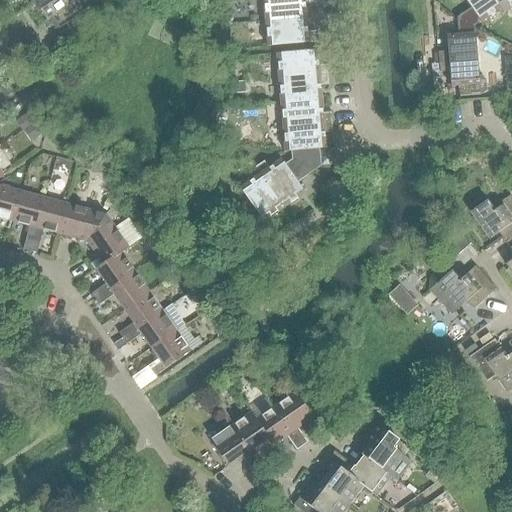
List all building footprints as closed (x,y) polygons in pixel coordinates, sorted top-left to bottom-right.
[(75,0),(74,1),(73,0),(31,0),(31,1),(46,22),(51,18),(58,28),(85,9),(78,0),(75,0)] [(261,0),(264,22),(298,19),(297,5),(311,4),(311,0),(261,0)] [(473,27),(499,9),(499,8),(493,0),(463,0),(469,8),(455,18),(473,27)] [(502,14),(511,6),(511,0),(493,0),(499,8),(499,9),(502,14)] [(437,63),(475,59),(473,27),(455,18),(456,36),(445,37),(446,52),(436,53),(437,63)] [(299,33),(298,19),(264,22),(266,47),(315,43),(314,32),(299,33)] [(6,49),(15,64),(27,58),(18,43),(6,49)] [(277,79),(279,103),(313,100),(321,100),(320,86),(327,85),(325,65),(318,66),(317,51),(309,51),(275,54),(277,79)] [(511,56),(501,58),(504,90),(511,89),(511,56)] [(475,59),(437,63),(438,73),(448,72),(449,87),(457,86),(478,84),(475,59)] [(244,82),(234,83),(235,94),(245,94),(244,82)] [(457,86),(457,97),(478,95),(478,84),(457,86)] [(7,86),(0,90),(0,92),(4,98),(11,93),(7,86)] [(321,100),(313,100),(279,103),(281,127),(283,152),(289,152),(290,160),(313,171),(319,166),(318,149),(325,149),(324,134),(331,133),(330,124),(330,123),(329,113),(323,114),(321,100)] [(28,113),(15,122),(22,132),(35,123),(28,113)] [(35,123),(22,132),(30,144),(43,135),(35,123)] [(262,162),(254,167),(282,208),(303,194),(295,183),(313,171),(290,160),(270,174),(262,162)] [(261,222),(282,208),(254,167),(246,173),(254,185),(241,194),(247,201),(236,209),(251,230),(261,222)] [(0,219),(12,222),(20,192),(0,186),(0,219)] [(42,198),(20,192),(12,222),(28,227),(22,250),(28,251),(42,198)] [(65,204),(42,198),(28,251),(35,253),(41,230),(57,234),(65,204)] [(502,241),(511,234),(511,202),(510,199),(493,211),(485,201),(469,212),(487,239),(497,233),(502,241)] [(112,203),(107,200),(103,205),(109,209),(112,203)] [(104,215),(65,204),(57,234),(85,242),(104,215)] [(85,242),(101,264),(101,265),(120,252),(120,253),(127,248),(104,215),(85,242)] [(453,227),(438,241),(451,256),(467,242),(453,227)] [(511,234),(502,241),(511,254),(511,259),(504,265),(511,276),(511,234)] [(90,294),(94,300),(133,272),(120,253),(120,252),(101,265),(101,264),(94,269),(104,285),(90,294)] [(472,310),(493,290),(494,290),(474,267),(458,281),(444,265),(437,271),(437,272),(429,279),(428,290),(433,296),(450,315),(465,302),(472,310)] [(112,295),(121,310),(147,292),(133,272),(94,300),(97,305),(112,295)] [(198,285),(184,296),(191,306),(205,296),(198,285)] [(161,312),(147,292),(121,310),(131,324),(117,334),(121,339),(161,312)] [(211,327),(222,320),(215,309),(204,316),(211,327)] [(139,335),(149,349),(175,331),(161,312),(121,339),(125,345),(139,335)] [(175,331),(149,349),(159,363),(149,370),(153,376),(189,352),(175,331)] [(468,358),(485,382),(493,376),(504,392),(511,386),(511,352),(505,357),(493,340),(468,358)] [(273,407),(300,447),(306,443),(296,429),(311,419),(293,393),(273,407)] [(273,407),(254,420),(253,421),(266,439),(265,440),(270,447),(285,437),(295,451),(300,447),(273,407)] [(511,412),(510,410),(497,419),(511,440),(511,412)] [(228,427),(256,467),(261,463),(252,449),(265,440),(266,439),(253,421),(254,420),(249,413),(228,427)] [(370,445),(361,456),(388,476),(403,457),(391,448),(397,441),(374,424),(362,439),(370,445)] [(250,471),(256,467),(228,427),(208,442),(226,467),(241,457),(250,471)] [(373,496),(388,476),(361,456),(353,467),(333,452),(327,460),(361,486),(360,486),(373,496)] [(346,505),(360,486),(361,486),(327,460),(321,468),(328,473),(320,485),(346,505)] [(314,511),(341,511),(346,505),(320,485),(311,496),(304,490),(292,506),(299,511),(304,511),(308,507),(314,511)]
